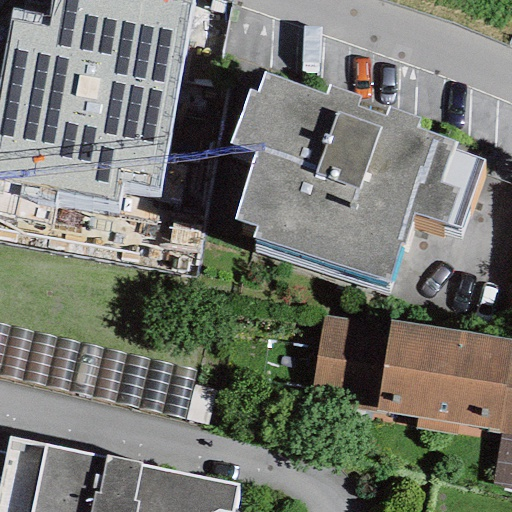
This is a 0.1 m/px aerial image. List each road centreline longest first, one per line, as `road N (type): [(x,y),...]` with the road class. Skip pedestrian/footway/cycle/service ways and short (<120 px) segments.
road 1 (unknown): [(0,395),(247,462),(297,482),(332,511)]
road 2 (residential): [(511,84),(256,0)]
